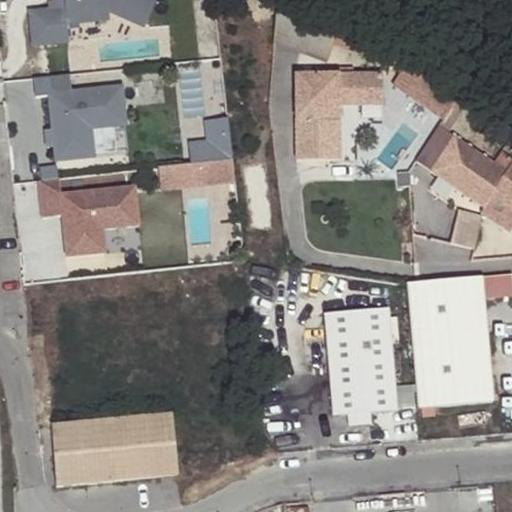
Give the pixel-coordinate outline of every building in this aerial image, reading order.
[(28,13),(33,45),(66,42),(64,24),(108,19),(106,10),(142,27),(153,0),(62,0),(64,9),(28,13)] [(302,49),(312,25),(276,12),(275,42),(301,52),(302,49)] [(302,49),(320,56),(329,32),(322,29),(312,25),(302,49)] [(390,84),(441,118),(456,95),(449,91),(444,97),(433,89),(437,83),(412,65),(406,63),(390,56),(385,64),(398,72),(390,84)] [(384,72),(295,74),(295,161),(340,159),(340,104),(385,104),(384,72)] [(49,97),(55,162),(91,158),(88,129),(123,125),(119,89),(69,93),(67,75),(32,79),(34,99),(49,97)] [(488,195),(503,171),(445,134),(465,102),(458,97),(456,95),(441,118),(412,162),(480,207),(488,195)] [(207,143),(189,145),(191,165),(231,161),(227,119),(204,122),(207,143)] [(511,210),(511,160),(510,159),(503,171),(488,195),(511,210)] [(101,230),(137,226),(133,189),(58,197),(56,179),(37,181),(41,219),(61,217),(66,258),(104,254),(101,230)] [(450,241),(476,249),(485,216),(459,208),(450,241)] [(511,295),(508,275),(404,284),(403,284),(403,285),(414,408),(490,401),(480,298),(511,295)] [(330,417),(345,416),(349,415),(348,409),(362,408),(363,414),(366,414),(394,411),(387,344),(385,318),(385,309),(321,316),(330,417)] [(394,317),(385,318),(387,344),(397,343),(394,317)] [(349,415),(345,416),(346,428),(367,425),(366,414),(363,414),(362,408),(348,409),(349,415)] [(169,413),(50,427),(56,488),(177,475),(169,413)]
